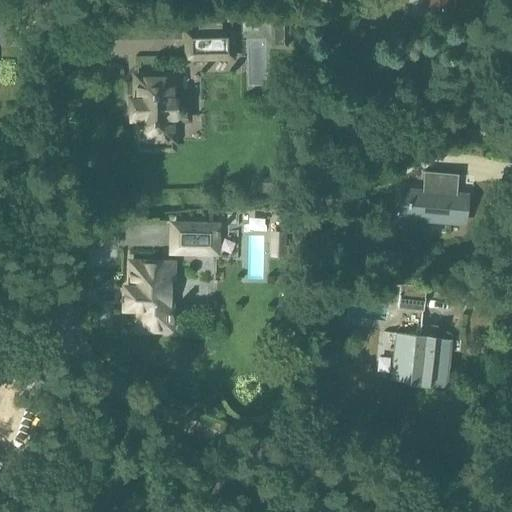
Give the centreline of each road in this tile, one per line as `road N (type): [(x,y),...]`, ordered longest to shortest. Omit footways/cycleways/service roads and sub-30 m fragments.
road 1 (unclassified): [(442,511),(210,444),(74,351)]
road 2 (unclassified): [(74,351),(35,87),(31,0)]
